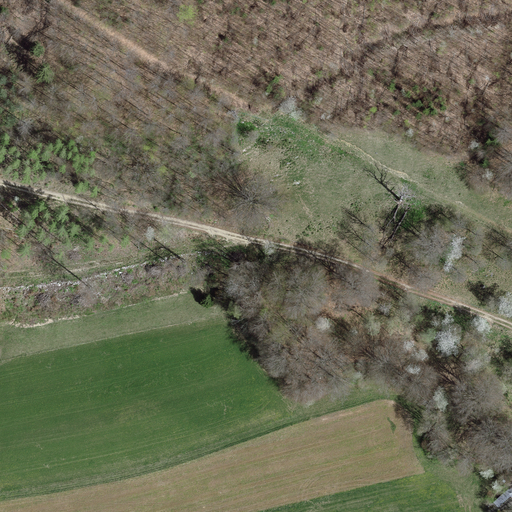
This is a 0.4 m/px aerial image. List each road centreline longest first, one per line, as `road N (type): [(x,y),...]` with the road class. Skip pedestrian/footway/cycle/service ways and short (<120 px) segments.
road 1 (track): [(0,493),(147,464),(382,396),(406,406),(427,462),(474,506)]
road 2 (track): [(0,181),(281,245),(511,326)]
